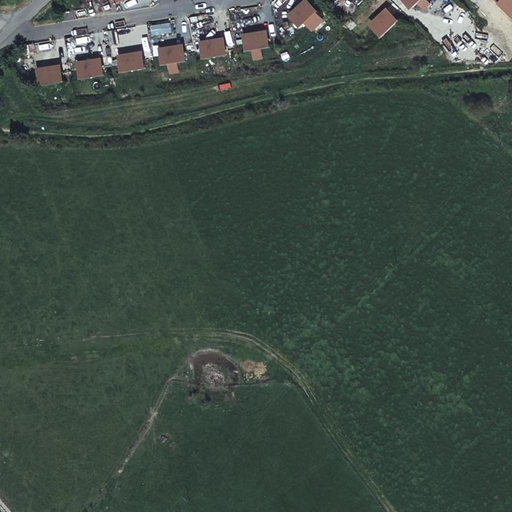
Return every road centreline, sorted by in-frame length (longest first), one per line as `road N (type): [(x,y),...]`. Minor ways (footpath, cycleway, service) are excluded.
road 1 (track): [(0,127),(117,136),(365,76),(511,70)]
road 2 (residential): [(237,0),(47,30),(12,22)]
